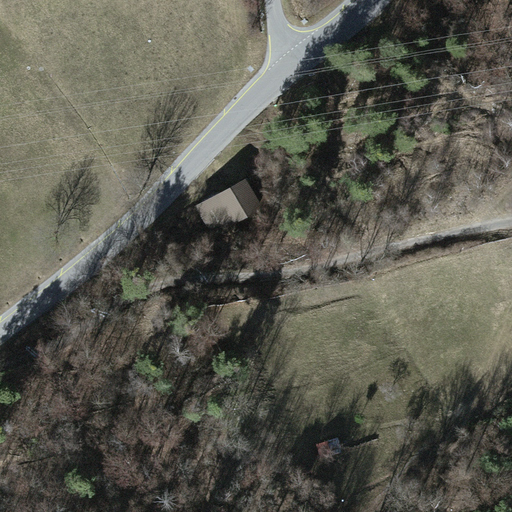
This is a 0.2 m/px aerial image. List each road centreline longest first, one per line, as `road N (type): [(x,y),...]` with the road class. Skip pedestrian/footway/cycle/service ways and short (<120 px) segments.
road 1 (track): [(0,365),(202,272),(511,224)]
road 2 (residential): [(0,329),(119,230),(284,63)]
